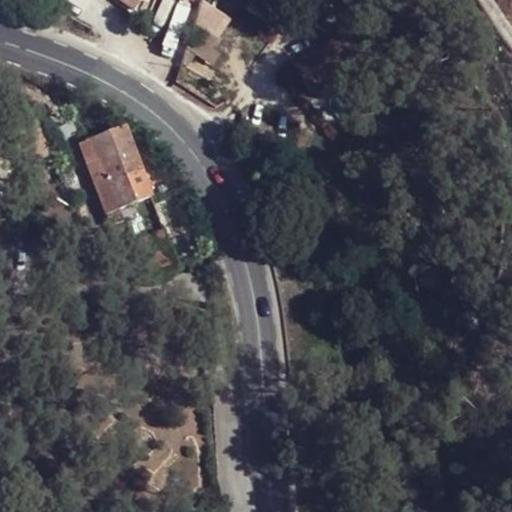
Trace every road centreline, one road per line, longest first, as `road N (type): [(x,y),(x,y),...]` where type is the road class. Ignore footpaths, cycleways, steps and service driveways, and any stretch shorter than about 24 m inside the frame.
road 1 (primary): [(257,511),(248,327),(219,212),(164,114),(77,58),(0,36)]
road 2 (unknown): [(0,43),(47,108),(137,336)]
